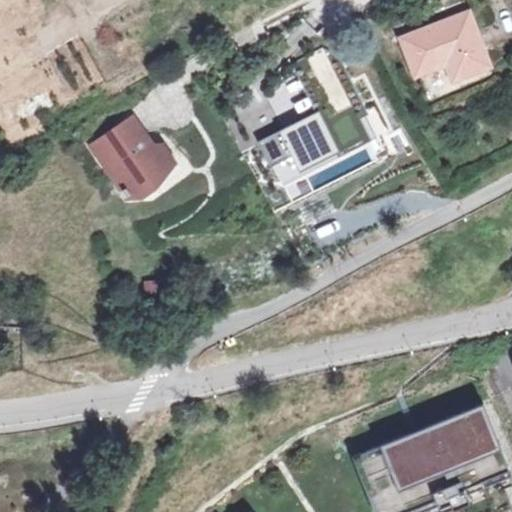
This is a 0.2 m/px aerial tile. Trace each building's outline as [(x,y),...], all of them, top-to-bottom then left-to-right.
[(503,43),(480,0),(460,0),(411,25),(428,60),(460,44),(468,61),(503,43)] [(373,102),(363,86),(369,82),(355,55),(326,72),(337,93),(273,127),(292,162),(373,118),(366,106),(373,102)] [(138,110),(123,121),(138,140),(147,133),(153,128),(138,110)] [(138,140),(123,121),(93,144),(129,195),(149,195),(155,178),(182,159),(169,141),(154,143),(147,133),(138,140)] [(511,511),(511,500),(507,488),(511,486),(511,470),(510,465),(511,465),(486,403),(415,432),(354,456),(377,511),(511,511)]
